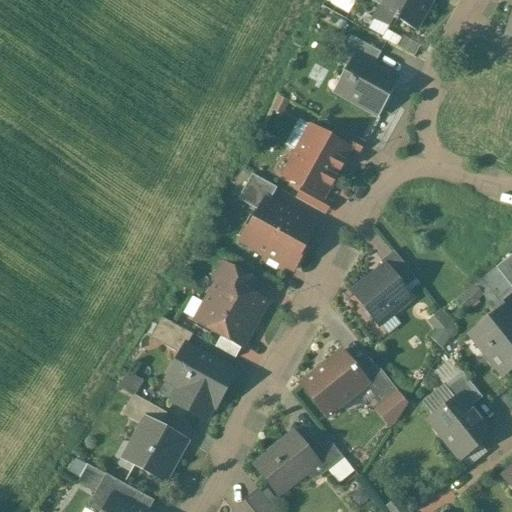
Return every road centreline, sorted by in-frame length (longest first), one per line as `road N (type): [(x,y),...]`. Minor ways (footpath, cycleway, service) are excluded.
road 1 (residential): [(397,150),(190,511)]
road 2 (residential): [(480,0),(397,150)]
road 3 (residential): [(397,150),(511,189)]
